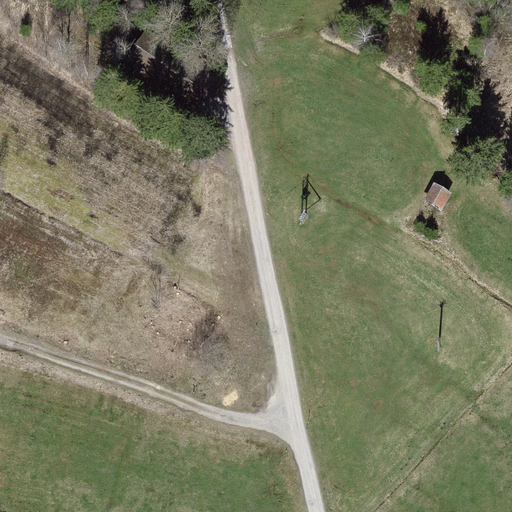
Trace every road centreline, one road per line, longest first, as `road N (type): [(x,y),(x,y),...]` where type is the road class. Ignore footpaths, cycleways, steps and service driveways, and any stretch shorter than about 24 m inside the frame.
road 1 (track): [(297,416),(216,0)]
road 2 (track): [(0,347),(297,416)]
